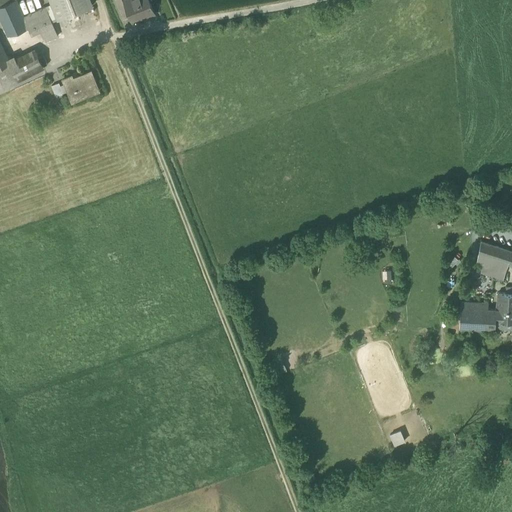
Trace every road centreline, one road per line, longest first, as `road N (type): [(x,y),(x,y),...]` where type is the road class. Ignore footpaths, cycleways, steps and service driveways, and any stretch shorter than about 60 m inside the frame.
road 1 (track): [(99,0),(296,511)]
road 2 (residential): [(113,36),(312,0)]
